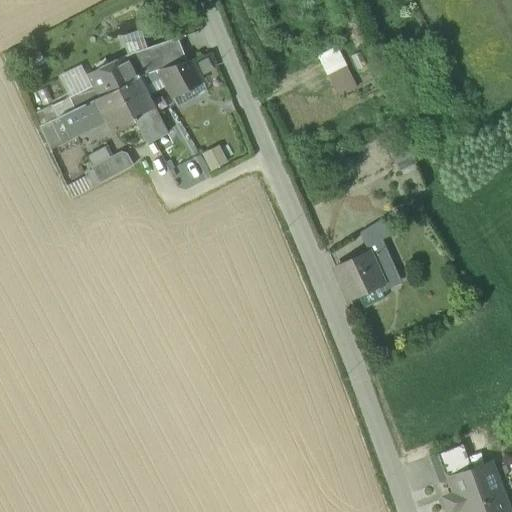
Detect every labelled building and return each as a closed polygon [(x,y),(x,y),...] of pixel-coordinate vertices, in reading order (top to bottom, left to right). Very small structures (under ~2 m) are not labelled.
[(123,43),(127,56),(146,49),(142,36),(123,43)] [(150,48),(157,71),(186,62),(177,38),(150,48)] [(357,88),(337,47),(317,57),(337,98),(357,88)] [(138,78),(143,75),(157,71),(150,48),(146,49),(127,56),(125,57),(136,79),(138,78)] [(118,88),(136,79),(125,57),(106,66),(108,70),(101,74),(99,70),(87,75),(92,86),(98,98),(118,88)] [(194,66),(200,77),(214,70),(208,58),(194,66)] [(186,62),(157,71),(143,75),(148,85),(162,78),(166,86),(172,97),(173,97),(191,87),(202,82),(202,81),(200,77),(194,66),(191,60),(186,62)] [(92,86),(87,75),(82,65),(58,76),(69,98),(92,86)] [(138,78),(147,96),(166,86),(162,78),(148,85),(143,75),(138,78)] [(118,88),(133,119),(153,109),(147,96),(138,78),(136,79),(118,88)] [(191,87),(197,98),(207,92),(202,82),(191,87)] [(98,98),(92,86),(69,98),(75,109),(97,98),(98,98)] [(191,87),(173,97),(178,107),(197,98),(191,87)] [(98,98),(97,98),(103,111),(102,111),(107,120),(114,133),(135,122),(133,119),(118,88),(98,98)] [(75,109),(69,98),(52,106),(57,118),(59,117),(75,109)] [(75,109),(59,117),(70,138),(99,124),(95,115),(102,111),(103,111),(97,98),(75,109)] [(36,114),(41,125),(57,118),(52,106),(36,114)] [(154,109),(153,109),(133,119),(135,122),(146,144),(167,134),(154,109)] [(95,115),(99,124),(107,120),(102,111),(95,115)] [(48,149),(70,138),(59,117),(57,118),(38,127),(48,149)] [(392,154),(407,148),(402,136),(387,142),(392,154)] [(228,163),(219,146),(201,155),(210,172),(228,163)] [(87,157),(93,168),(110,158),(105,148),(87,157)] [(415,166),(407,148),(392,154),(399,172),(415,166)] [(100,184),(133,166),(126,155),(121,153),(110,158),(93,168),(92,168),(94,172),(100,184)] [(100,184),(94,172),(86,176),(93,187),(100,184)] [(93,187),(86,176),(66,186),(71,199),(93,187)] [(360,234),(366,248),(391,236),(384,219),(360,234)] [(385,246),(368,254),(373,265),(382,284),(399,277),(385,246)] [(335,269),(340,280),(373,265),(368,254),(335,269)] [(382,284),(373,265),(340,280),(345,290),(349,299),(357,295),(378,286),(382,284)] [(378,286),(357,295),(363,307),(384,298),(378,286)] [(429,457),(439,483),(450,479),(449,479),(472,470),(463,444),(429,457)] [(508,511),(491,463),(472,470),(449,479),(450,479),(453,489),(456,488),(458,493),(445,498),(449,511),(455,511),(464,509),(465,511),(508,511)]
